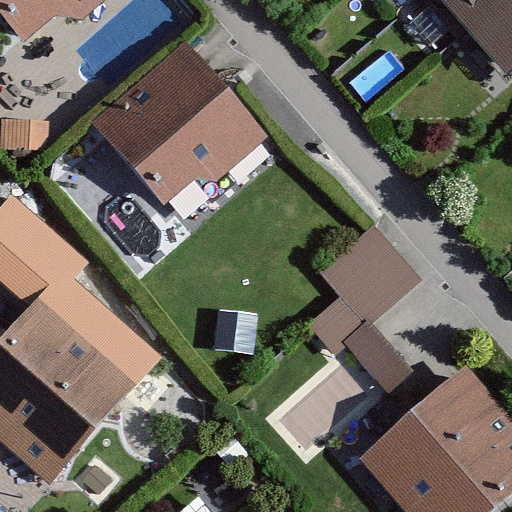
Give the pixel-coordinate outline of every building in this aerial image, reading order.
[(37,27),(71,27),(104,0),(0,0),(0,44),(6,52),(37,27)] [(511,0),(420,0),(492,80),(511,62),(511,0)] [(194,200),(251,147),(169,58),(80,140),(150,216),(182,186),(194,200)] [(315,276),(361,328),(407,287),(360,235),(315,276)] [(126,387),(24,305),(0,334),(0,449),(47,486),(126,387)] [(483,511),(511,487),(511,446),(451,376),(348,466),(387,511),(483,511)]
